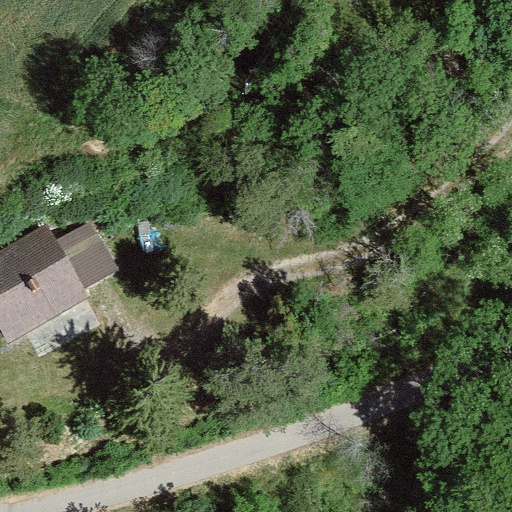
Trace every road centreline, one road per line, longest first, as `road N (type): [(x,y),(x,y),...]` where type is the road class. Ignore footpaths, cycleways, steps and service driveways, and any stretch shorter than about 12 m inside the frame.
road 1 (unclassified): [(41,511),(332,426),(511,354)]
road 2 (track): [(216,328),(241,284),(277,267),(343,268),(407,240),(511,153)]
